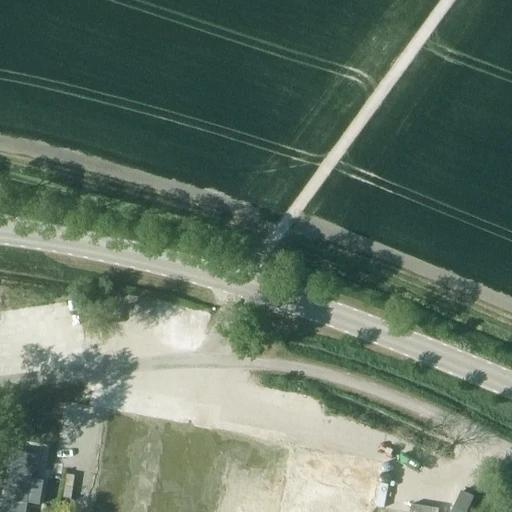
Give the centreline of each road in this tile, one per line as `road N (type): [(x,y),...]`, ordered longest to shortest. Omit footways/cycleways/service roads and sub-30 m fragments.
road 1 (unclassified): [(238,287),(449,0)]
road 2 (residential): [(511,453),(344,377),(205,362)]
road 3 (tertiary): [(511,384),(396,333),(238,287)]
road 4 (tertiary): [(238,287),(0,233)]
road 5 (residential): [(205,362),(0,383)]
